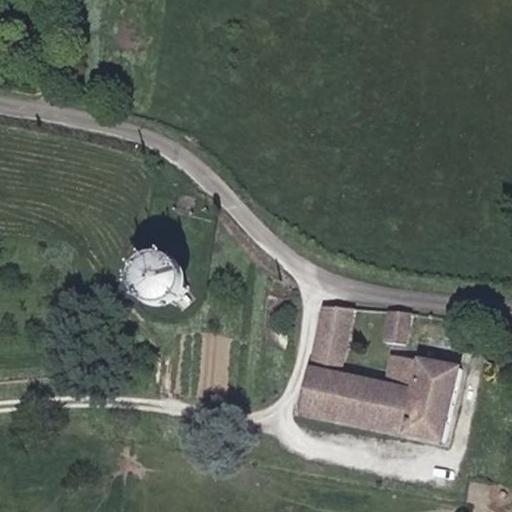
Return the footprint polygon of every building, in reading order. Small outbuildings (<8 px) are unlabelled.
[(163,310),(169,311),(174,311),(179,308),(184,302),(186,297),(185,290),(183,286),(179,282),(175,280),(170,279),(163,280),(158,284),(154,292),(154,299),(155,303),(158,307),(163,310)] [(330,310),(310,417),(446,443),(460,367),(389,354),(382,388),(342,380),(355,315),(330,310)] [(414,314),(396,312),(392,343),(410,345),(414,314)] [(511,324),(496,323),(495,336),(511,337),(511,324)] [(88,364),(111,364),(112,334),(89,334),(88,364)]
